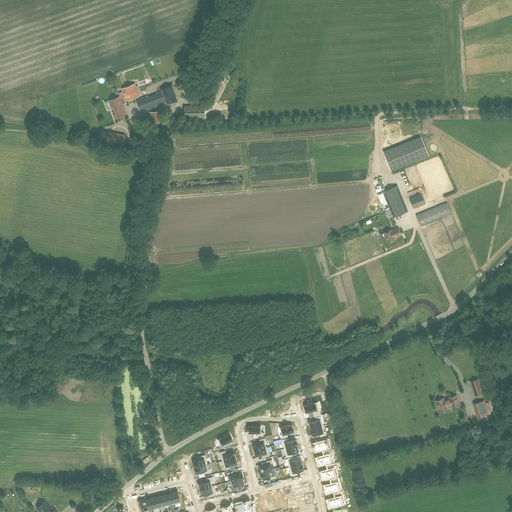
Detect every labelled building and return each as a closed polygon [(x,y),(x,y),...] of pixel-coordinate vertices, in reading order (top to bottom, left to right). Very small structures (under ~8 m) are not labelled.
[(139,96),(138,94),(140,93),(137,86),(136,86),(135,84),(121,89),(126,101),(139,96)] [(162,90),(146,96),(136,100),(140,112),(166,102),(167,104),(177,100),(172,86),(161,89),(162,90)] [(109,100),(112,108),(113,108),(115,114),(114,114),(116,118),(127,114),(120,96),(109,100)] [(204,118),(204,110),(204,106),(183,106),(183,110),(184,110),(184,118),(204,118)] [(160,111),(149,112),(150,123),(162,122),(160,111)] [(421,136),(383,152),(391,170),(428,155),(421,136)] [(397,185),(382,191),(393,217),(408,211),(397,185)] [(415,196),(409,198),(413,209),(426,204),(421,193),(415,196)] [(420,226),(451,213),(447,203),(416,215),(420,226)] [(394,237),(401,235),(398,228),(391,231),(391,230),(384,233),(388,243),(395,240),(394,237)] [(478,379),(470,381),(475,396),(482,393),(478,379)] [(443,398),(435,400),(439,412),(447,409),(446,406),(452,404),(452,407),(459,405),(456,395),(449,397),(450,399),(444,400),(443,398)] [(489,414),(488,411),(491,410),(489,402),(486,403),(485,400),(476,403),(480,417),(489,414)] [(305,407),(305,408),(306,412),(313,410),(314,416),(321,415),(317,402),(313,403),(312,403),(307,404),(307,405),(305,405),(305,407)] [(309,423),(308,423),(309,426),(310,426),(311,428),(323,425),(321,416),(315,417),(315,420),(309,422),(309,423)] [(253,425),(248,425),(248,432),(256,432),(256,436),(264,436),(263,432),(260,432),(260,425),(257,425),(257,424),(252,424),(253,425)] [(283,427),(280,428),(282,434),(280,435),(281,438),(287,436),(287,433),(294,431),(292,427),(291,425),(289,425),(283,426),(283,427)] [(311,429),(310,429),(311,434),(312,434),(312,435),(319,433),(320,436),(326,435),(325,431),(324,431),(322,426),(323,425),(311,428),(311,429)] [(222,437),(217,439),(221,449),(227,446),(225,443),(232,439),(229,433),(226,435),(225,434),(222,436),(222,437)] [(253,446),(252,446),(253,450),(266,446),(265,441),(266,441),(265,437),(259,439),(260,442),(252,444),(253,446)] [(321,441),(314,443),(315,450),(327,447),(325,441),(327,440),(326,437),(321,438),(321,441)] [(288,438),(282,439),(284,448),(297,445),(297,444),(296,440),(295,440),(295,439),(289,441),(288,438)] [(297,445),(284,448),(286,457),(292,455),(292,452),(298,451),(297,445)] [(266,446),(253,450),(254,454),(255,454),(255,456),(263,454),(264,457),(270,456),(267,446),(266,446)] [(225,450),(219,452),(222,461),(235,457),(234,452),(226,454),(225,450)] [(318,458),(317,458),(318,463),(319,463),(319,464),(333,460),(331,454),(332,454),(331,450),(324,452),(325,456),(318,458)] [(200,459),(193,461),(194,467),(208,463),(205,454),(199,456),(200,459)] [(293,456),(287,458),(289,467),(302,463),(300,458),(294,459),(293,456)] [(235,457),(222,461),(224,470),(230,468),(229,465),(237,463),(235,457)] [(267,464),(259,466),(260,472),(274,468),(272,459),(266,460),(267,464)] [(208,463),(194,467),(196,472),(203,471),(204,474),(212,472),(211,468),(208,469),(206,464),(208,463)] [(302,463),(289,467),(291,475),(297,474),(297,471),(303,469),(304,468),(302,463),(302,464),(302,463)] [(329,470),(321,472),(323,478),(336,474),(335,468),(337,468),(336,464),(328,466),(329,470)] [(261,472),(260,472),(261,477),(262,477),(262,478),(270,476),(271,479),(276,477),(274,468),(260,472),(261,472)] [(232,471),(224,473),(225,477),(228,476),(229,482),(230,481),(242,478),(243,478),(242,473),(241,473),(241,472),(233,474),(232,471)] [(206,481),(199,483),(200,489),(213,486),(213,485),(212,486),(211,480),(213,480),(212,476),(205,478),(206,481)] [(232,487),(229,487),(230,491),(237,489),(236,486),(244,484),(242,478),(230,481),(232,487)] [(332,483),(325,485),(326,492),(338,489),(336,483),(338,482),(337,479),(332,480),(332,483)] [(213,486),(200,489),(202,495),(209,493),(210,496),(216,495),(213,486)] [(308,486),(294,489),(296,495),(295,496),(296,499),(303,497),(302,494),(309,492),(308,486)] [(177,491),(172,492),(175,504),(180,503),(177,491)] [(172,492),(166,494),(169,504),(169,503),(174,502),(175,504),(172,492)] [(329,500),(328,500),(329,506),(330,505),(330,506),(344,502),(341,493),(335,494),(336,498),(329,500)] [(280,494),(274,495),(277,509),(283,507),(284,510),(287,509),(285,501),(282,501),(280,494)] [(156,497),(151,498),(154,510),(159,508),(156,497)] [(266,497),(259,499),(262,511),(269,509),(269,511),(273,510),(271,504),(268,505),(266,497)] [(151,498),(145,499),(148,510),(148,509),(153,507),(153,510),(154,510),(151,498)] [(145,499),(140,501),(142,511),(148,510),(145,499)] [(40,511),(57,511),(55,509),(52,511),(44,501),(36,507),(40,511)] [(248,501),(242,503),(244,511),(254,511),(253,508),(250,509),(248,501)] [(304,501),(297,502),(298,507),(300,507),(301,511),(304,511),(314,511),(313,505),(305,506),(304,501)]
